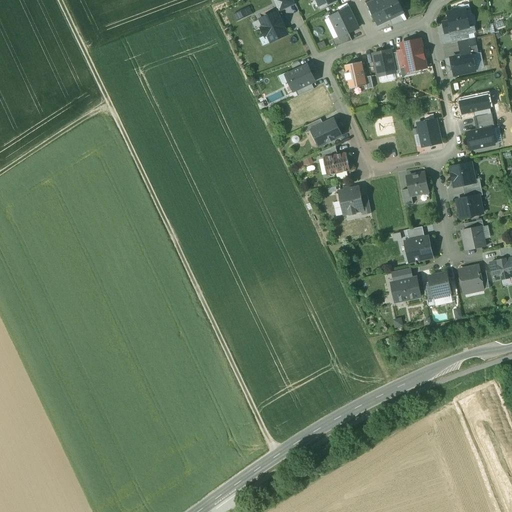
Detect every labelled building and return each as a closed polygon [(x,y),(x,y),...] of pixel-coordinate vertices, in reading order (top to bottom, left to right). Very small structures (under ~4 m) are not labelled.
[(292,0),(275,0),(280,11),(295,4),(292,0)] [(313,0),(314,1),(316,0),(321,9),(339,0),(313,0)] [(378,0),(377,1),(369,5),(378,25),(389,20),(400,15),(403,13),(397,0),(378,0)] [(237,20),(251,13),(247,6),(233,13),(237,20)] [(454,9),(452,12),(448,13),(450,21),(443,23),(446,34),(450,33),(466,29),(469,29),(469,28),(465,9),(461,10),(457,8),(454,9)] [(348,9),(331,17),(341,37),(348,33),(358,29),(348,9)] [(276,13),(261,20),(264,27),(262,28),(265,36),(268,35),(271,43),(287,35),(276,13)] [(400,15),(389,20),(393,26),(404,22),(400,15)] [(466,29),(450,33),(452,43),(458,42),(469,40),(467,34),(466,29)] [(352,41),(348,33),(341,37),(332,41),(336,48),(352,41)] [(469,40),(458,42),(461,56),(471,54),(478,53),(475,38),(469,40)] [(420,40),(411,42),(410,41),(408,42),(407,43),(401,44),(402,50),(406,67),(406,69),(412,68),(412,69),(414,70),(426,68),(420,40)] [(402,50),(396,51),(396,53),(400,69),(406,67),(402,50)] [(390,51),(374,55),(378,76),(395,73),(394,72),(391,54),(390,51)] [(400,69),(396,53),(391,54),(394,72),(400,70),(400,69)] [(461,56),(451,58),(455,76),(475,71),(471,54),(461,56)] [(362,62),(345,66),(346,73),(344,74),(346,82),(348,81),(350,89),(367,86),(365,78),(362,62)] [(316,82),(308,65),(286,75),(294,93),(296,92),(313,84),(316,82)] [(371,76),(365,78),(367,86),(367,89),(373,88),(371,76)] [(315,89),(313,84),(296,92),(298,97),(315,89)] [(491,114),(474,117),(477,131),(491,128),(491,129),(494,128),(491,114)] [(321,119),(305,127),(308,133),(312,131),(312,130),(323,125),(321,119)] [(323,125),(312,130),(312,131),(320,146),(341,136),(333,120),(323,125)] [(436,120),(418,124),(423,147),(441,143),(436,120)] [(477,131),(467,133),(470,150),(495,145),(491,129),(491,128),(477,131)] [(336,145),(319,153),(321,159),(323,158),(338,155),(336,145)] [(338,155),(323,158),(327,176),(328,175),(329,177),(331,177),(333,177),(334,176),(335,175),(336,174),(350,171),(346,153),(338,155)] [(471,163),(451,168),(452,174),(451,174),(453,181),(453,180),(455,187),(463,185),(475,183),(474,180),(471,163)] [(424,173),(407,177),(409,189),(411,196),(428,192),(424,173)] [(475,183),(463,185),(464,191),(481,188),(480,179),(474,180),(475,183)] [(359,187),(339,191),(340,194),(337,195),(338,201),(341,201),(344,215),(349,214),(350,215),(356,214),(356,213),(363,211),(364,211),(361,197),(359,187)] [(464,191),(464,192),(465,198),(478,196),(483,195),(481,188),(464,191)] [(409,189),(401,191),(405,206),(413,204),(411,196),(409,189)] [(428,192),(411,196),(413,204),(430,200),(428,192)] [(368,196),(361,197),(364,211),(363,211),(364,215),(371,213),(368,196)] [(465,198),(458,200),(461,218),(482,214),(478,196),(465,198)] [(482,220),(465,224),(466,230),(481,227),(484,227),(482,220)] [(422,227),(407,230),(409,241),(425,238),(422,227)] [(481,227),(466,230),(462,231),(466,250),(485,246),(481,227)] [(409,241),(405,242),(408,254),(409,254),(411,261),(409,261),(410,262),(433,258),(428,237),(425,238),(409,241)] [(511,248),(511,247),(500,249),(501,256),(507,255),(508,259),(511,258),(511,248)] [(506,260),(506,259),(498,261),(491,263),(494,280),(502,279),(510,278),(510,277),(511,276),(511,258),(508,259),(506,260)] [(478,266),(460,270),(459,271),(464,294),(484,290),(484,289),(480,272),(479,267),(479,266),(478,266)] [(410,268),(393,272),(395,283),(412,279),(410,268)] [(486,271),(480,272),(484,289),(490,288),(486,271)] [(447,273),(429,277),(430,282),(433,296),(434,296),(451,293),(447,273)] [(395,283),(393,283),(397,302),(420,297),(416,278),(412,279),(395,283)] [(430,282),(423,284),(427,301),(434,299),(434,296),(433,296),(430,282)]
